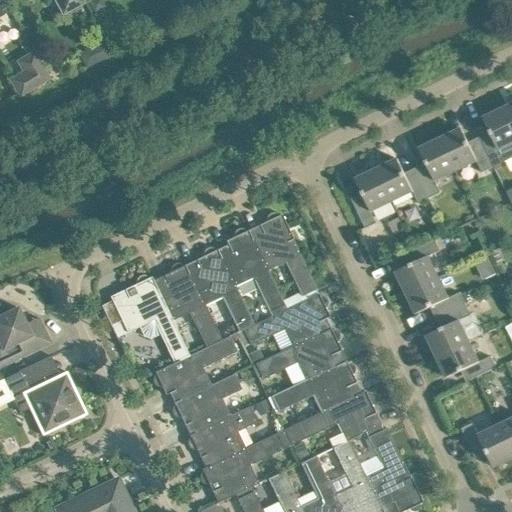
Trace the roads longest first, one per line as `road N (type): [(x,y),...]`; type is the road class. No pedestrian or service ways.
road 1 (residential): [(133,437),(69,300),(72,277),(288,170)]
road 2 (residential): [(457,511),(288,170)]
road 3 (residential): [(288,170),(511,59)]
road 4 (residential): [(0,503),(133,437)]
